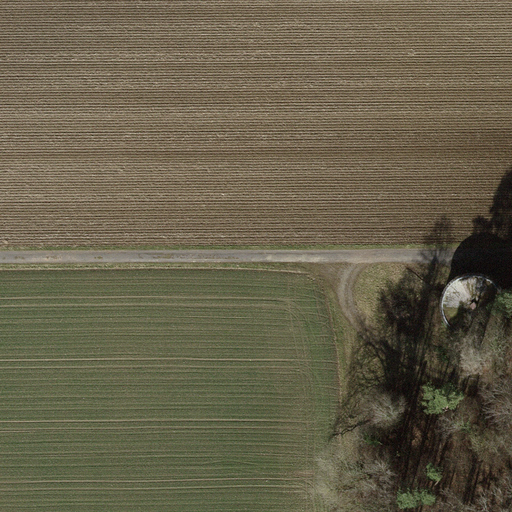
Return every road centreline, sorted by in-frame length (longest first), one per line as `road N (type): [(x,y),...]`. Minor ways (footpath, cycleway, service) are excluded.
road 1 (track): [(0,254),(511,252)]
road 2 (track): [(344,255),(344,299),(363,327),(424,370),(471,383),(511,380)]
